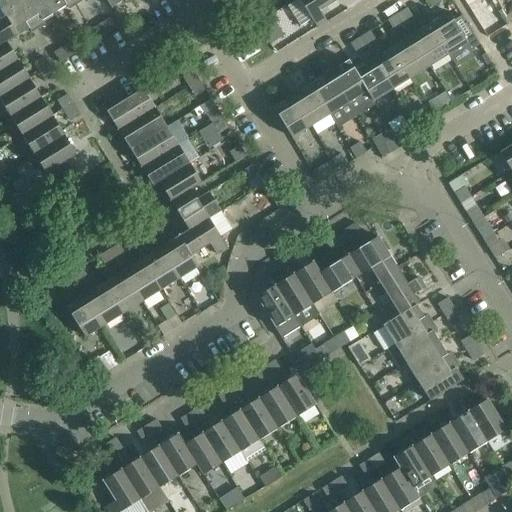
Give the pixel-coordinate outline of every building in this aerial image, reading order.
[(37,27),(19,0),(0,0),(0,9),(4,16),(16,35),(28,28),(30,31),(37,27)] [(54,13),(45,0),(19,0),(37,27),(43,23),(42,20),(54,13)] [(75,4),(72,0),(45,0),(54,13),(66,5),(68,8),(75,4)] [(299,0),(317,27),(327,21),(320,10),(336,0),(299,0)] [(397,13),(403,23),(413,17),(407,7),(397,13)] [(448,11),(429,23),(448,54),(466,42),(470,49),(480,44),(462,15),(454,20),(448,11)] [(397,13),(387,19),(393,29),(403,23),(397,13)] [(271,15),(257,23),(270,44),(284,35),(271,15)] [(506,24),(500,15),(482,26),(487,36),(506,24)] [(0,45),(6,42),(16,35),(4,16),(0,19),(0,45)] [(97,39),(117,27),(110,17),(91,29),(97,39)] [(410,35),(429,65),(448,54),(429,23),(410,35)] [(359,36),(365,46),(375,40),(369,30),(359,36)] [(391,47),(410,77),(429,65),(410,35),(391,47)] [(359,36),(350,42),(356,52),(365,46),(359,36)] [(60,62),(79,50),(73,40),(54,52),(60,62)] [(0,70),(17,60),(12,52),(6,42),(0,45),(0,70)] [(373,58),(392,88),(410,77),(391,47),(373,58)] [(34,62),(40,72),(50,65),(43,56),(34,62)] [(392,88),(373,58),(355,69),(366,90),(373,100),(392,88)] [(330,71),(349,101),(366,90),(355,69),(349,59),(330,71)] [(17,60),(0,70),(0,96),(29,79),(17,60)] [(56,75),(50,65),(40,72),(46,82),(56,75)] [(183,76),(189,86),(199,79),(193,70),(183,76)] [(311,83),(330,113),(349,101),(330,71),(311,83)] [(29,79),(0,96),(0,99),(10,116),(40,97),(29,79)] [(199,79),(189,86),(195,96),(205,90),(199,79)] [(292,95),(311,125),(330,113),(311,83),(292,95)] [(155,107),(143,88),(106,111),(118,129),(155,107)] [(446,91),(441,94),(447,104),(452,101),(447,92),(446,91)] [(73,103),(67,94),(57,100),(63,110),(73,103)] [(292,95),(273,107),(292,137),(311,125),(292,95)] [(40,97),(10,116),(22,135),(52,116),(40,97)] [(73,103),(63,110),(69,120),(79,113),(73,103)] [(118,129),(130,148),(166,125),(155,107),(118,129)] [(222,117),(216,107),(206,113),(212,123),(222,117)] [(401,115),(387,124),(390,128),(394,134),(407,126),(401,115)] [(52,116),(22,135),(34,153),(64,134),(52,116)] [(222,117),(212,123),(219,133),(228,127),(222,117)] [(130,148),(141,167),(178,144),(178,145),(188,139),(177,121),(167,127),(166,125),(130,148)] [(64,134),(34,153),(24,159),(36,178),(22,187),(31,201),(54,186),(53,183),(73,171),(66,160),(76,154),(64,134)] [(401,146),(395,136),(385,142),(391,152),(401,146)] [(178,144),(141,167),(153,186),(159,182),(190,163),(200,157),(188,139),(178,145),(178,144)] [(356,158),(366,152),(360,142),(350,148),(356,158)] [(511,171),(511,170),(511,143),(499,152),(511,171)] [(246,155),(240,145),(230,151),(236,161),(246,155)] [(338,169),(347,163),(341,153),(331,160),(338,169)] [(159,182),(171,201),(190,188),(201,182),(190,163),(159,182)] [(252,164),(242,170),(248,181),(258,174),(252,164)] [(319,181),(329,175),(322,165),(313,171),(319,181)] [(460,203),(470,196),(464,186),(454,193),(460,203)] [(177,210),(188,229),(209,218),(221,211),(208,191),(197,198),(193,193),(190,188),(171,201),(173,205),(177,210)] [(472,221),(482,215),(476,205),(466,211),(472,221)] [(188,229),(178,235),(191,255),(210,243),(217,254),(227,247),(209,218),(188,229)] [(146,225),(152,235),(162,229),(156,219),(146,225)] [(355,221),(335,234),(340,242),(341,242),(360,230),(355,221)] [(483,239),(493,233),(487,223),(477,230),(483,239)] [(146,225),(136,231),(142,241),(152,235),(146,225)] [(335,234),(325,240),(331,250),(341,244),(340,242),(335,234)] [(178,235),(160,247),(179,278),(198,266),(191,255),(178,235)] [(378,236),(349,254),(361,274),(370,268),(377,278),(396,266),(378,236)] [(494,257),(504,251),(498,241),(488,247),(494,257)] [(109,249),(115,259),(124,253),(118,243),(109,249)] [(141,259),(160,289),(179,278),(160,247),(141,259)] [(109,249),(99,255),(105,265),(115,259),(109,249)] [(349,254),(320,272),(331,292),(361,274),(349,254)] [(141,259),(122,270),(141,301),(160,289),(141,259)] [(313,261),(294,273),(318,312),(337,301),(331,292),(320,272),(313,261)] [(71,272),(78,282),(87,276),(81,266),(71,272)] [(417,305),(420,303),(414,294),(425,287),(418,276),(407,283),(396,266),(377,278),(399,314),(417,305)] [(104,282),(123,313),(141,301),(122,270),(104,282)] [(71,272),(62,278),(68,288),(78,282),(71,272)] [(294,273),(275,285),(300,325),(319,314),(318,312),(294,273)] [(104,282),(85,294),(104,324),(123,313),(104,282)] [(300,325),(275,285),(256,297),(281,337),(300,325)] [(104,324),(85,294),(66,306),(85,336),(104,324)] [(438,303),(444,313),(454,307),(447,297),(438,303)] [(424,316),(417,305),(399,314),(383,325),(394,344),(431,321),(427,314),(424,316)] [(459,316),(454,307),(444,313),(450,322),(459,316)] [(394,344),(387,348),(399,367),(406,362),(439,342),(432,330),(435,328),(431,321),(394,344)] [(340,347),(349,341),(343,331),(333,337),(340,347)] [(477,344),(471,334),(461,340),(467,350),(477,344)] [(340,347),(333,337),(323,343),(330,353),(340,347)] [(418,381),(454,358),(450,352),(447,354),(439,342),(406,362),(418,381)] [(304,356),(296,361),(297,363),(303,373),(312,368),(313,367),(322,361),(312,344),(301,350),(304,356)] [(483,354),(477,344),(467,350),(473,360),(483,354)] [(95,370),(103,365),(97,356),(89,361),(95,370)] [(418,381),(430,400),(463,379),(455,367),(458,365),(454,358),(418,381)] [(265,365),(271,375),(280,369),(274,359),(265,365)] [(265,365),(255,371),(261,381),(271,375),(265,365)] [(297,374),(277,386),(296,416),(316,404),(297,374)] [(227,388),(233,398),(243,392),(237,382),(227,388)] [(277,386),(259,397),(277,428),(296,416),(277,386)] [(227,388),(217,394),(224,404),(233,398),(227,388)] [(259,397),(240,409),(259,439),(277,428),(259,397)] [(488,398),(468,410),(487,440),(506,429),(488,398)] [(190,412),(196,422),(206,415),(199,406),(190,412)] [(240,409),(221,421),(240,451),(247,462),(265,450),(259,439),(240,409)] [(468,410),(450,422),(468,452),(487,440),(468,410)] [(190,412),(180,418),(186,428),(196,422),(190,412)] [(146,425),(152,435),(162,428),(156,419),(146,425)] [(202,432),(221,463),(240,451),(221,421),(202,432)] [(450,422),(431,434),(449,463),(468,452),(450,422)] [(146,425),(136,431),(142,441),(152,435),(146,425)] [(202,432),(184,443),(196,464),(203,474),(221,463),(202,432)] [(196,464),(184,443),(178,434),(159,445),(178,476),(196,464)] [(431,434),(412,445),(431,475),(449,463),(431,434)] [(112,453),(122,447),(115,437),(105,443),(112,453)] [(303,444),(301,448),(304,453),(309,452),(311,448),(308,443),(303,444)] [(159,445),(140,457),(159,487),(178,476),(159,445)] [(393,457),(399,468),(412,486),(431,475),(412,445),(393,457)] [(378,452),(368,458),(375,469),(384,463),(378,452)] [(140,457),(122,469),(140,499),(159,487),(140,457)] [(368,458),(358,464),(365,475),(375,469),(368,458)] [(511,473),(511,459),(503,466),(509,476),(511,473)] [(419,496),(412,486),(399,468),(381,479),(399,509),(419,496)] [(148,511),(140,499),(122,469),(102,480),(115,500),(104,507),(107,511),(148,511)] [(341,475),(330,482),(337,492),(347,486),(341,475)] [(381,479),(362,490),(375,511),(394,511),(399,509),(381,479)] [(506,491),(500,481),(490,488),(497,497),(506,491)] [(330,482),(321,488),(327,498),(337,492),(330,482)] [(497,497),(490,488),(481,494),(487,504),(497,497)] [(375,511),(362,490),(343,502),(349,511),(375,511)] [(312,493),(302,499),(308,510),(318,504),(312,493)] [(71,511),(65,497),(44,506),(47,511),(71,511)] [(349,511),(343,502),(325,511),(349,511)]
